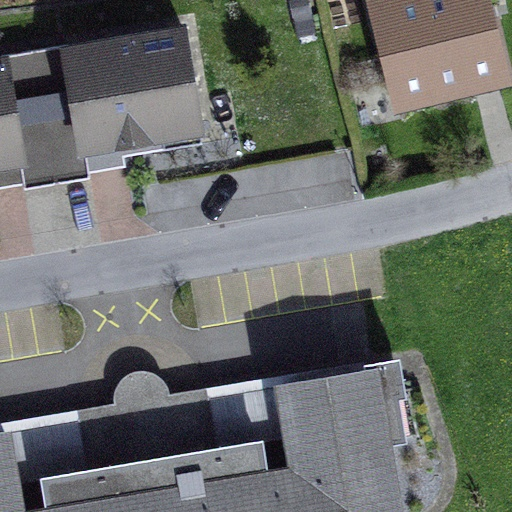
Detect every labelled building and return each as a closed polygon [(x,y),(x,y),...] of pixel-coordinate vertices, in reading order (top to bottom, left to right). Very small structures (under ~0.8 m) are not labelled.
[(399,0),(376,6),(400,101),(505,75),(485,0),(399,0)] [(201,130),(184,31),(69,50),(66,51),(83,150),(86,149),(201,130)] [(25,190),(91,178),(90,174),(86,149),(83,150),(66,51),(69,50),(68,46),(2,57),(3,62),(0,62),(0,164),(20,161),(24,185),(25,190)] [(125,157),(203,144),(201,130),(86,149),(90,174),(127,167),(125,157)] [(0,189),(24,185),(20,161),(0,164),(0,189)] [(0,511),(398,511),(386,442),(379,398),(397,395),(404,394),(399,360),(368,365),(370,373),(365,373),(282,388),(290,436),(296,469),(266,474),(261,442),(215,449),(206,400),(168,407),(170,417),(123,425),(121,415),(83,422),(92,471),(45,479),(51,511),(46,511),(20,511),(15,484),(7,435),(0,435),(0,511)] [(121,415),(123,425),(170,417),(168,407),(206,400),(215,449),(261,442),(290,436),(282,388),(365,373),(364,361),(170,394),(158,376),(136,372),(119,384),(115,404),(0,423),(0,435),(7,435),(15,484),(45,479),(92,471),(83,422),(121,415)] [(386,442),(405,438),(397,395),(379,398),(386,442)] [(266,474),(296,469),(290,436),(261,442),(266,474)] [(20,511),(46,511),(51,511),(45,479),(15,484),(20,511)]
